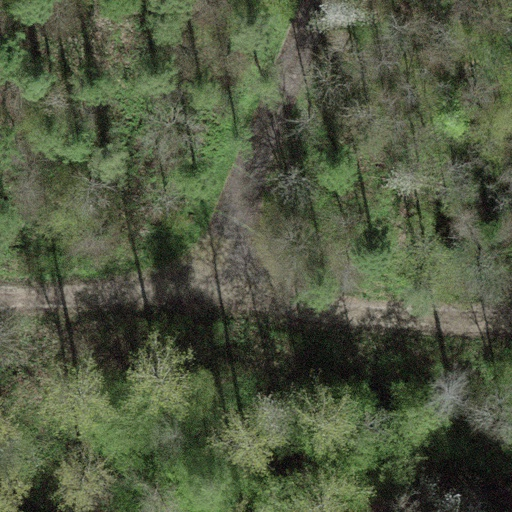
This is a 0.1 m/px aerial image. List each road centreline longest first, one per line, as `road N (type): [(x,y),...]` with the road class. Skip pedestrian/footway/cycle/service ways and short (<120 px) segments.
road 1 (track): [(511,312),(248,285),(0,285)]
road 2 (track): [(248,285),(348,0)]
